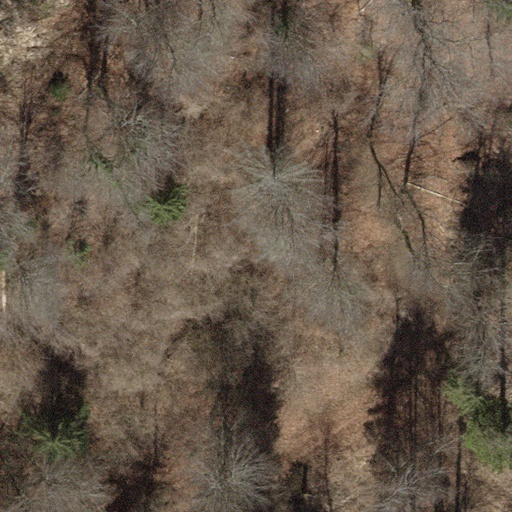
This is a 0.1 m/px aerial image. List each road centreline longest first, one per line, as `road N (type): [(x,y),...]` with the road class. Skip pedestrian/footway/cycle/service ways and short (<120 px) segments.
road 1 (track): [(247,511),(378,392)]
road 2 (track): [(378,392),(501,511)]
road 3 (track): [(378,392),(511,333)]
